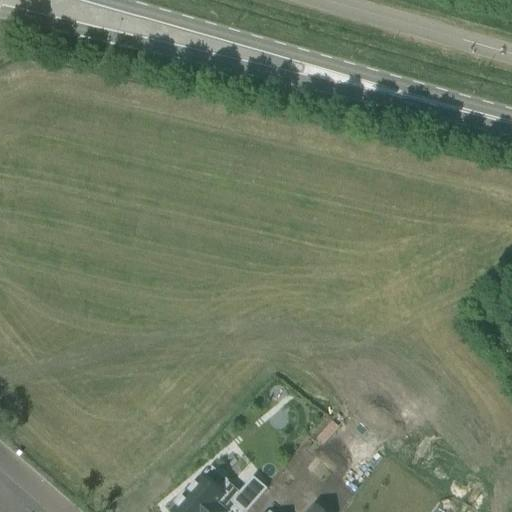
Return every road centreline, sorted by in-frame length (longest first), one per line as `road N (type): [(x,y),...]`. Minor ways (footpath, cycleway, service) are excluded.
road 1 (primary): [(0,14),(273,76),(339,78)]
road 2 (primary): [(339,78),(283,50),(102,0)]
road 3 (unclassified): [(511,59),(314,0)]
road 4 (primary): [(511,123),(339,78)]
